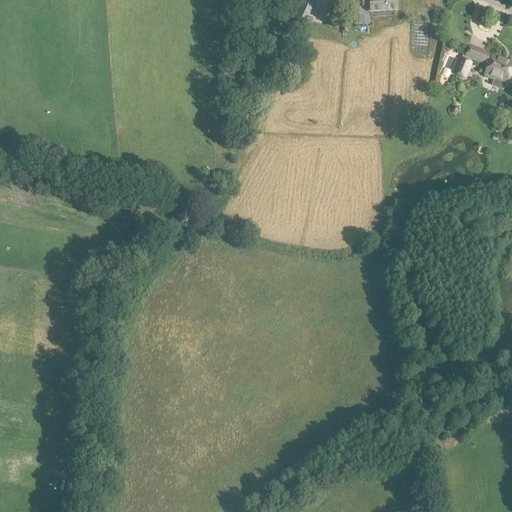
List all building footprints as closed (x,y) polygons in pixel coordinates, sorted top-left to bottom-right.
[(363,0),(364,6),(371,6),(371,12),(396,10),(395,0),(363,0)] [(311,15),(301,10),(294,24),(305,29),(311,15)] [(343,21),(344,31),(359,28),(358,18),(343,21)] [(469,47),(465,58),(480,64),(485,54),(469,47)] [(446,80),(456,56),(449,53),(439,77),(446,80)] [(492,57),(485,76),(494,79),(491,86),(503,91),(506,84),(508,85),(511,76),(511,75),(511,65),(492,57)] [(461,59),(453,75),(465,80),(472,64),(461,59)]
